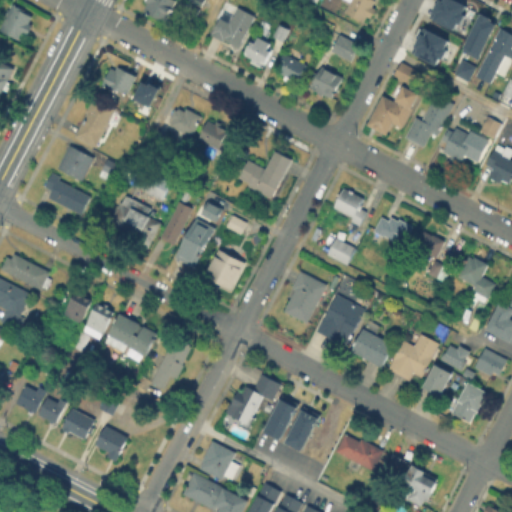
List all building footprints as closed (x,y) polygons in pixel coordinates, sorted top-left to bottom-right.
[(176,0),(165,21),(145,9),(150,0),(176,0)] [(376,0),(374,7),(377,8),(373,19),(367,16),(365,21),(346,13),(350,3),(343,0),(376,0)] [(446,0),(454,0),(466,6),(465,8),(472,12),(465,25),(457,21),(450,35),(440,30),(439,33),(431,29),(446,0)] [(13,5),(35,15),(24,39),(2,28),(13,5)] [(225,11),(235,16),(239,7),(255,15),(240,47),(213,34),(225,11)] [(495,23),(477,58),(460,49),(480,11),(491,17),(489,20),(495,23)] [(291,28),(285,41),(274,36),(281,23),(291,28)] [(423,26),(447,39),(443,47),(446,48),(441,58),(438,57),(434,64),(410,51),(423,26)] [(503,28),(511,32),(511,63),(505,76),(497,72),(492,82),(478,75),(503,28)] [(275,42),(275,47),(266,67),(243,54),(252,36),(258,40),(261,34),(275,42)] [(342,34),(359,43),(351,60),(333,51),(342,34)] [(292,58),(298,60),(300,55),(309,60),(300,77),(302,78),(298,85),(281,76),(285,68),(278,65),(284,53),(292,58)] [(475,65),(467,80),(452,73),(460,58),(475,65)] [(0,59),(16,67),(5,94),(0,91),(0,59)] [(417,70),(411,83),(396,76),(403,62),(417,70)] [(140,77),(129,96),(106,83),(113,68),(116,70),(120,65),(140,77)] [(342,76),(332,97),(327,94),(326,96),(308,87),(312,79),(312,78),(315,73),(318,75),(322,67),(342,76)] [(143,76),(155,82),(153,86),(161,89),(153,105),(133,96),(143,76)] [(510,96),(511,90),(511,78),(508,77),(502,92),(510,96)] [(418,117),(423,119),(436,94),(455,103),(439,135),(433,132),(426,147),(408,138),(418,117)] [(385,95),(404,104),(390,134),(370,125),(385,95)] [(90,113),(87,111),(94,99),(114,110),(110,118),(111,119),(96,147),(77,136),(90,113)] [(165,123),(172,110),(182,115),(185,108),(202,117),(192,137),(165,123)] [(489,116),(503,123),(495,137),(482,130),(489,116)] [(211,118),(222,124),(221,126),(231,131),(227,138),(234,141),(227,153),(200,138),(211,118)] [(481,140),(474,155),(468,151),(461,166),(450,161),(453,155),(445,152),(450,142),(444,140),(449,131),(450,130),(455,133),(457,129),(458,128),(481,140)] [(149,145),(157,130),(167,135),(159,150),(149,145)] [(497,168),(489,164),(499,144),(511,150),(511,153),(509,159),(511,160),(511,177),(509,183),(493,175),(497,168)] [(72,145),(95,157),(83,179),(60,167),(72,145)] [(250,162),(267,170),(276,152),(294,161),(275,200),(240,182),(250,162)] [(122,165),(114,181),(101,175),(109,159),(122,165)] [(148,169),(172,182),(162,200),(139,187),(148,169)] [(46,186),(52,174),(92,195),(83,213),(50,197),(54,190),(46,186)] [(354,217),(336,207),(347,188),(365,197),(360,207),(367,211),(360,224),(352,220),(354,217)] [(108,227),(127,194),(154,208),(150,216),(162,223),(149,248),(108,227)] [(213,220),(198,212),(205,199),(220,207),(213,220)] [(176,210),(189,218),(176,243),(162,236),(176,210)] [(239,218),(240,218),(248,223),(241,234),(225,225),(226,222),(232,213),(239,218)] [(383,216),(391,220),(394,215),(414,225),(404,245),(376,231),(383,216)] [(216,227),(221,230),(222,230),(209,258),(204,256),(197,266),(178,256),(197,218),(216,227)] [(423,250),(418,247),(426,231),(446,240),(437,259),(430,255),(425,267),(417,263),(423,250)] [(338,237),(357,247),(348,264),(329,253),(338,237)] [(216,285),(203,279),(210,265),(212,266),(220,250),(246,262),(234,288),(218,280),(216,285)] [(44,290),(2,267),(8,256),(15,260),(19,253),(53,272),(44,290)] [(458,277),(471,253),(490,263),(485,273),(499,280),(487,304),(470,295),(475,286),(458,277)] [(435,261),(455,272),(450,281),(446,279),(445,281),(429,273),(435,261)] [(295,285),(303,271),(328,284),(308,322),(285,310),(297,286),(295,285)] [(0,306),(0,276),(32,293),(21,316),(24,317),(18,329),(2,320),(7,310),(0,306)] [(511,310),(509,317),(511,318),(511,333),(508,341),(484,328),(499,299),(504,302),(511,287),(511,310)] [(79,292),(93,299),(82,322),(67,315),(79,292)] [(367,309),(347,345),(319,331),(338,294),(367,309)] [(102,335),(87,327),(100,303),(115,311),(102,335)] [(158,332),(148,354),(133,346),(133,347),(124,343),(121,349),(120,350),(107,343),(122,314),(158,332)] [(394,344),(383,365),(354,349),(366,328),(394,344)] [(80,349),(88,334),(79,329),(71,344),(80,349)] [(404,339),(415,345),(422,332),(442,343),(423,378),(414,373),(411,380),(389,368),(404,339)] [(182,345),(184,341),(194,347),(179,377),(171,373),(164,387),(153,382),(174,341),(182,345)] [(448,343),(454,346),(456,341),(470,349),(460,369),(440,358),(448,343)] [(490,374),(477,366),(487,348),(508,360),(501,372),(498,372),(493,370),(492,373),(490,374)] [(450,372),(438,395),(421,386),(434,362),(450,372)] [(464,366),(473,371),(469,378),(460,373),(464,366)] [(281,384),(273,399),(264,394),(256,409),(259,411),(251,425),(229,412),(240,391),(243,393),(247,386),(254,390),(263,374),(281,384)] [(466,380),(486,391),(469,422),(449,411),(466,380)] [(28,385),(38,391),(41,387),(47,390),(35,413),(18,404),(28,385)] [(279,438),(262,429),(280,394),(297,402),(279,438)] [(121,403),(115,413),(102,406),(108,395),(121,403)] [(51,396),(60,401),(61,399),(68,403),(56,423),(40,414),(51,396)] [(283,441),(302,405),(319,414),(300,449),(283,441)] [(74,437),(65,432),(66,430),(64,428),(76,408),(96,420),(85,439),(76,434),(74,437)] [(98,446),(109,426),(132,438),(121,458),(98,446)] [(380,448),(380,447),(385,450),(375,469),(338,450),(347,431),(380,448)] [(215,439),(239,451),(234,461),(241,465),(235,477),(232,477),(225,474),(223,478),(221,477),(204,469),(205,467),(202,465),(215,439)] [(409,462),(407,465),(401,481),(386,474),(385,473),(394,454),(409,462)] [(405,485),(414,468),(438,479),(425,505),(407,497),(411,489),(405,485)] [(184,493),(195,471),(242,494),(233,511),(221,505),(218,511),(184,495),(184,493)] [(259,494),(265,483),(282,491),(271,511),(251,511),(260,494),(259,494)] [(278,511),(288,494),(304,502),(298,511),(278,511)] [(299,511),(320,511),(321,510),(303,503),(299,511)]
